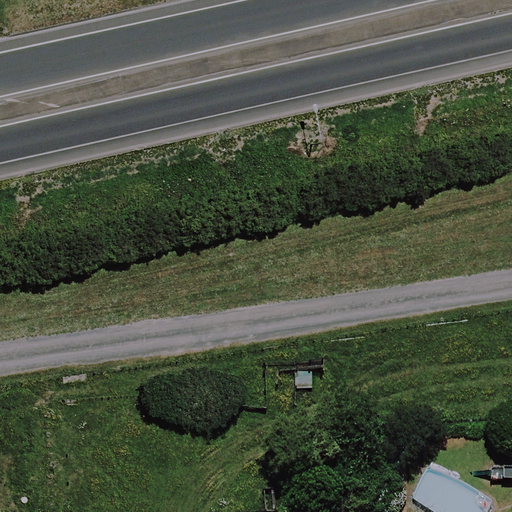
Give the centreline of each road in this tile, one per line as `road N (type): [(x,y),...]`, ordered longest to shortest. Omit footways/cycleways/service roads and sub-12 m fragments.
road 1 (primary): [(511,30),(0,140)]
road 2 (primary): [(0,73),(344,0)]
